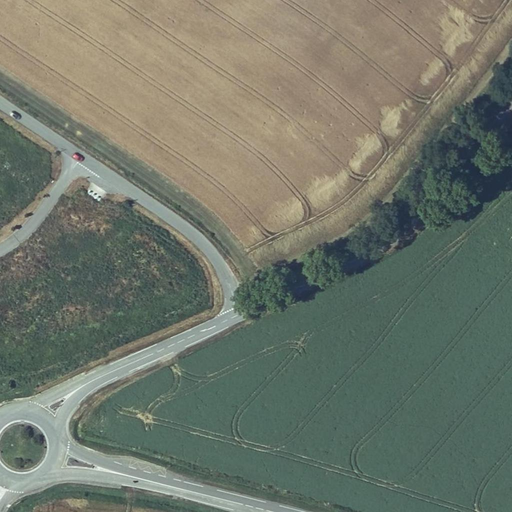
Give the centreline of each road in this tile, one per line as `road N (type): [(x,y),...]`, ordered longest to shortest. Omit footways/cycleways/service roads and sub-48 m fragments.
road 1 (tertiary): [(238,314),(398,232),(511,106)]
road 2 (tertiary): [(238,314),(206,248),(81,156)]
road 3 (tertiary): [(94,379),(238,314)]
road 4 (tertiary): [(272,511),(140,479)]
road 5 (residential): [(81,156),(42,214),(0,249)]
